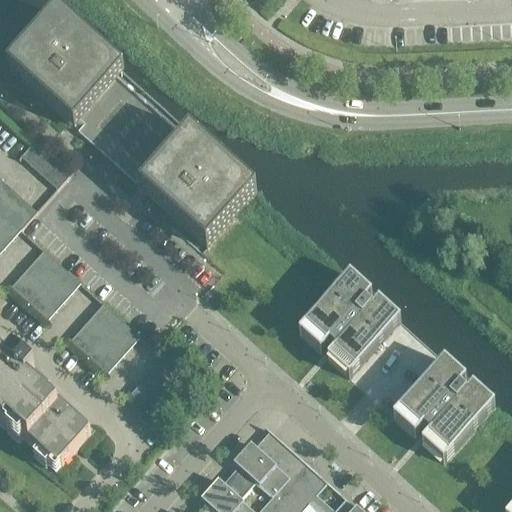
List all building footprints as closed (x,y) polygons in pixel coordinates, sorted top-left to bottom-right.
[(257,196),(58,17),(8,73),(207,251),(257,196)] [(31,169),(48,150),(38,142),(22,161),(31,169)] [(40,177),(57,158),(48,150),(31,169),(40,177)] [(49,185),(66,166),(57,158),(40,177),(49,185)] [(75,175),(66,166),(49,185),(57,193),(58,193),(75,175)] [(0,202),(10,192),(1,184),(0,184),(0,202)] [(0,216),(2,218),(19,200),(10,192),(0,202),(0,216)] [(11,226),(28,208),(19,200),(2,218),(11,226)] [(21,234),(37,216),(36,216),(28,208),(11,226),(20,235),(21,234)] [(0,232),(12,244),(20,235),(11,226),(2,218),(0,220),(0,232)] [(12,244),(0,232),(0,248),(4,253),(12,244)] [(54,281),(62,271),(44,255),(43,255),(36,264),(54,281)] [(54,281),(36,264),(28,273),(46,290),(54,281)] [(81,288),(62,271),(54,281),(72,297),(80,288),(81,288)] [(46,290),(28,273),(20,282),(38,299),(46,290)] [(300,337),(299,337),(321,356),(322,356),(330,347),(336,353),(328,362),(328,363),(350,382),(401,325),(401,324),(380,305),(379,306),(379,305),(373,312),(366,306),(372,300),(372,299),(351,280),(350,280),(299,337),(300,337)] [(72,297),(54,281),(46,290),(64,306),(72,297)] [(38,299),(20,282),(12,291),(11,291),(29,308),(38,299)] [(64,306),(46,290),(38,299),(56,315),(64,306)] [(56,315),(38,299),(29,308),(48,324),(56,315)] [(113,334),(122,325),(104,308),(103,309),(95,318),(113,334)] [(105,343),(113,334),(95,318),(87,327),(105,343)] [(140,342),(140,341),(122,325),(113,334),(132,350),(140,342)] [(105,343),(87,327),(79,336),(97,352),(105,343)] [(132,350),(113,334),(105,343),(124,359),(132,350)] [(97,352),(79,336),(71,344),(71,345),(89,361),(97,352)] [(124,359),(105,343),(97,352),(116,368),(124,359)] [(0,428),(5,433),(8,429),(59,475),(95,434),(44,389),(45,388),(43,387),(41,389),(34,382),(36,380),(13,360),(13,361),(0,349),(0,428)] [(116,368),(97,352),(89,361),(107,378),(108,377),(116,368)] [(182,379),(163,362),(155,371),(173,388),(182,379)] [(394,421),(394,422),(415,441),(416,441),(424,432),(430,437),(422,447),(444,467),(444,466),(444,467),(495,410),(495,409),(474,390),(473,390),(467,396),(461,391),(467,384),(466,384),(467,383),(445,364),(445,365),(444,364),(394,421)] [(173,388),(155,371),(147,380),(165,397),(173,388)] [(157,406),(165,397),(147,380),(139,389),(157,406)] [(157,406),(139,389),(131,398),(130,398),(149,415),(157,406)] [(264,460),(279,444),(270,436),(269,437),(255,452),(264,460)] [(272,468),(287,451),(279,444),(264,460),(272,468)] [(281,476),(272,468),(264,460),(255,452),(251,448),(250,448),(233,467),(238,471),(223,488),(240,504),(255,488),(272,503),(289,483),(281,476)] [(281,476),(296,459),(287,451),(272,468),(281,476)] [(289,483),(304,467),(296,459),(281,476),(289,483)] [(355,511),(346,504),(339,511),(329,511),(317,500),(328,488),(309,470),(294,487),(321,511),(355,511)] [(249,511),(240,504),(223,488),(218,484),(201,503),(206,508),(201,511),(249,511)] [(321,511),(294,487),(279,503),(288,511),(306,511),(309,509),(312,511),(321,511)] [(288,511),(279,503),(271,511),(288,511)]
